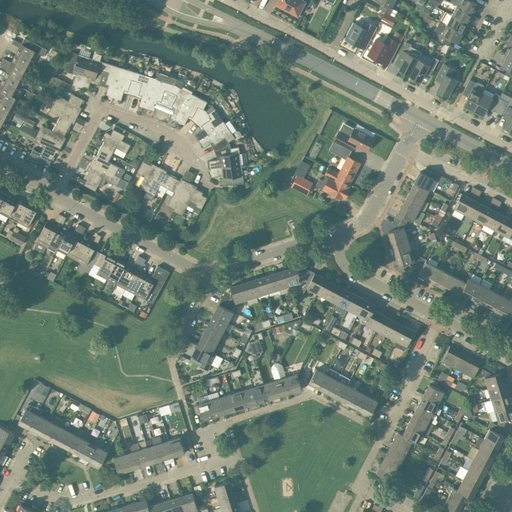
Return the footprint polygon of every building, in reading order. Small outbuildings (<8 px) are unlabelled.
[(277,0),(275,3),(298,15),(300,10),(304,12),(308,4),(310,5),(312,0),(277,0)] [(393,9),(391,8),(394,0),(375,0),(382,3),(379,8),(390,14),(393,9)] [(425,1),(422,0),(419,0),(415,7),(420,10),(425,1)] [(471,0),(459,0),(457,5),(474,15),(478,8),(476,7),(478,4),(471,0)] [(471,22),(474,15),(457,5),(452,15),(467,23),(469,21),(471,22)] [(381,19),(392,25),(396,17),(386,12),(381,19)] [(466,26),(467,23),(452,15),(447,12),(442,22),(464,34),(468,27),(466,26)] [(461,41),(464,34),(442,22),(439,20),(434,30),(439,32),(436,38),(444,42),(448,44),(450,39),(457,43),(459,40),(461,41)] [(354,22),(345,38),(365,49),(377,27),(366,21),(363,27),(354,22)] [(376,38),(367,54),(388,65),(404,36),(395,32),(392,39),(387,36),(384,43),(376,38)] [(33,64),(39,52),(42,54),(45,49),(24,38),(15,55),(33,64)] [(400,66),(398,69),(409,75),(418,58),(421,54),(418,50),(414,48),(410,48),(412,44),(406,41),(395,63),(400,66)] [(54,60),(57,54),(51,51),(48,57),(54,60)] [(80,87),(90,57),(73,52),(67,71),(76,74),(72,84),(80,87)] [(27,75),(33,64),(15,55),(9,66),(27,75)] [(511,58),(504,55),(501,62),(503,63),(501,66),(508,69),(505,74),(511,78),(511,58)] [(90,57),(80,87),(88,89),(90,81),(89,81),(90,79),(94,80),(93,83),(99,85),(102,75),(106,62),(90,57)] [(429,64),(418,58),(409,75),(420,81),(427,69),(432,72),(439,59),(433,57),(429,64)] [(102,75),(99,85),(105,86),(106,84),(110,85),(109,87),(108,87),(105,95),(113,98),(123,68),(106,62),(102,75)] [(462,82),(450,76),(454,69),(444,63),(435,79),(441,82),(436,91),(447,97),(454,83),(460,86),(462,82)] [(9,66),(4,77),(21,86),(27,75),(9,66)] [(124,92),(132,95),(139,73),(123,68),(113,98),(121,100),(124,92)] [(139,73),(132,95),(141,98),(139,106),(146,108),(156,79),(139,73)] [(156,79),(146,108),(154,111),(157,103),(160,104),(165,106),(174,85),(177,79),(158,73),(156,79)] [(53,75),(49,81),(66,90),(69,84),(53,75)] [(15,97),(21,86),(4,77),(0,83),(0,90),(2,91),(2,90),(15,97)] [(174,85),(165,106),(174,110),(170,117),(177,121),(191,94),(180,88),(183,83),(177,79),(174,85)] [(463,105),(473,110),(485,87),(484,84),(479,82),(475,82),(470,79),(464,90),(470,93),(463,105)] [(485,87),(473,110),(483,115),(490,103),(495,106),(501,95),(485,87)] [(19,99),(15,97),(2,90),(2,91),(0,93),(0,103),(13,111),(19,99)] [(53,103),(78,116),(82,108),(80,107),(84,99),(72,93),(68,100),(58,95),(56,99),(51,96),(49,100),(53,103)] [(191,94),(177,121),(184,125),(188,118),(191,119),(195,123),(206,111),(203,109),(206,102),(191,94)] [(31,97),(28,104),(33,106),(36,100),(31,97)] [(511,100),(509,100),(501,115),(508,118),(503,126),(509,128),(508,130),(511,132),(511,100)] [(0,103),(0,117),(7,122),(13,111),(0,103)] [(68,129),(71,122),(74,123),(78,116),(53,103),(49,111),(60,116),(56,123),(68,129)] [(201,129),(195,134),(199,141),(224,124),(214,109),(212,104),(206,111),(195,123),(199,127),(201,129)] [(16,119),(23,123),(26,118),(19,114),(16,119)] [(24,123),(33,128),(36,121),(27,117),(24,123)] [(224,124),(199,141),(204,147),(213,141),(215,144),(212,146),(214,151),(230,144),(229,142),(233,138),(230,134),(236,130),(230,120),(224,124)] [(38,133),(62,145),(66,137),(64,136),(68,129),(56,123),(53,130),(42,125),(38,133)] [(339,130),(334,141),(347,148),(350,142),(366,150),(373,138),(354,128),(343,123),(339,130)] [(25,126),(21,133),(33,139),(37,132),(25,126)] [(104,141),(100,148),(112,154),(115,147),(126,153),(131,145),(122,140),(125,135),(113,129),(110,134),(106,132),(102,140),(104,141)] [(58,153),(62,145),(38,133),(34,140),(44,146),(40,153),(33,149),(30,154),(49,165),(56,152),(58,153)] [(316,158),(321,143),(316,141),(311,156),(316,158)] [(347,148),(334,141),(329,149),(343,156),(347,148)] [(209,160),(210,168),(241,164),(239,146),(231,147),(230,144),(214,151),(216,156),(219,155),(220,159),(209,160)] [(95,154),(91,162),(121,177),(125,170),(108,161),(112,154),(100,148),(97,155),(95,154)] [(337,178),(349,184),(360,163),(347,156),(339,173),(328,168),(324,175),(325,175),(335,180),(337,178)] [(130,163),(137,166),(140,160),(136,158),(132,159),(130,163)] [(152,163),(150,165),(143,161),(137,172),(144,176),(139,187),(147,191),(159,167),(152,163)] [(87,179),(84,185),(95,190),(98,185),(102,187),(106,180),(116,186),(124,190),(129,182),(121,177),(91,162),(86,170),(88,171),(85,178),(87,179)] [(244,182),(241,164),(210,168),(211,177),(222,175),(222,178),(220,179),(221,185),(244,182)] [(147,191),(144,196),(152,200),(158,189),(165,193),(167,188),(173,177),(166,173),(167,171),(159,167),(147,191)] [(420,171),(415,182),(429,189),(435,179),(443,183),(446,178),(425,167),(422,172),(420,171)] [(126,173),(123,178),(129,181),(132,176),(126,173)] [(297,175),(291,187),(306,194),(312,183),(297,175)] [(319,178),(316,185),(341,198),(342,197),(345,198),(350,189),(347,188),(349,184),(337,178),(335,180),(325,175),(323,180),(319,178)] [(167,205),(175,209),(189,182),(181,178),(180,180),(173,177),(167,188),(174,192),(167,205)] [(182,215),(187,205),(194,208),(193,210),(199,213),(207,197),(202,194),(203,192),(196,189),(197,186),(189,182),(175,209),(174,211),(182,215)] [(415,182),(409,192),(424,199),(429,189),(415,182)] [(0,209),(9,192),(0,186),(0,209)] [(19,196),(9,192),(0,209),(0,211),(8,216),(19,196)] [(409,192),(404,202),(419,210),(424,199),(409,192)] [(464,213),(472,198),(461,193),(454,207),(464,213)] [(8,216),(18,221),(28,202),(19,196),(8,216)] [(464,213),(474,218),(482,204),(472,198),(464,213)] [(28,202),(18,221),(28,227),(38,207),(28,202)] [(403,215),(401,221),(406,223),(409,218),(413,220),(419,210),(404,202),(398,213),(403,215)] [(492,209),(482,204),(474,218),(484,224),(492,209)] [(137,212),(144,215),(147,210),(140,207),(137,212)] [(442,217),(445,211),(441,209),(438,215),(434,213),(432,217),(440,221),(442,217)] [(502,214),(492,209),(484,224),(494,229),(502,214)] [(154,219),(161,223),(164,217),(157,213),(154,219)] [(511,220),(511,219),(502,214),(494,229),(505,234),(511,220)] [(511,220),(505,234),(502,239),(511,244),(511,220)] [(46,246),(57,226),(47,221),(36,241),(37,241),(34,247),(43,252),(46,246)] [(392,243),(408,238),(404,227),(406,223),(401,221),(398,226),(399,228),(388,232),(392,243)] [(178,232),(184,236),(188,228),(182,225),(178,232)] [(56,251),(57,249),(66,231),(57,226),(46,246),(56,251)] [(67,254),(77,234),(67,229),(66,231),(57,249),(67,254)] [(13,231),(10,238),(21,244),(24,239),(21,237),(17,233),(13,231)] [(67,254),(76,259),(87,239),(77,234),(67,254)] [(392,243),(395,254),(411,249),(408,238),(392,243)] [(97,244),(87,239),(76,259),(92,267),(100,252),(94,249),(97,244)] [(410,265),(415,268),(418,262),(414,261),(411,249),(395,254),(399,265),(409,262),(410,265)] [(92,267),(88,274),(94,277),(104,282),(106,278),(117,258),(107,253),(106,255),(100,252),(92,267)] [(106,278),(116,283),(126,263),(117,258),(106,278)] [(423,265),(418,262),(415,268),(420,270),(418,275),(429,281),(436,267),(425,261),(423,265)] [(136,268),(126,263),(116,283),(126,288),(136,268)] [(136,268),(126,288),(135,293),(146,273),(140,270),(142,265),(139,263),(136,268)] [(169,271),(158,265),(154,272),(155,272),(153,277),(146,273),(135,293),(153,303),(169,271)] [(300,265),(285,269),(290,285),(301,282),(298,272),(301,271),(303,267),(300,265)] [(429,281),(438,286),(446,272),(436,267),(429,281)] [(279,288),(290,285),(285,269),(274,273),(279,288)] [(456,277),(446,272),(438,286),(449,292),(456,277)] [(268,292),(279,288),(274,273),(263,276),(268,292)] [(307,287),(318,293),(325,278),(314,273),(307,287)] [(467,282),(461,293),(472,298),(479,283),(478,283),(481,278),(472,273),(469,278),(466,282),(467,282)] [(257,295),(268,292),(263,276),(253,279),(257,295)] [(456,277),(449,292),(459,297),(461,293),(467,282),(466,282),(456,277)] [(335,284),(325,278),(318,293),(327,298),(335,284)] [(247,299),(257,295),(253,279),(242,283),(247,299)] [(235,302),(247,299),(242,283),(228,287),(225,291),(229,293),(232,292),(235,302)] [(482,303),(489,289),(479,283),(472,298),(482,303)] [(327,298),(338,303),(345,289),(335,284),(327,298)] [(345,313),(348,309),(355,294),(345,289),(338,303),(335,308),(345,313)] [(482,303),(492,309),(499,294),(489,289),(482,303)] [(348,309),(358,314),(365,299),(355,294),(348,309)] [(502,314),(509,299),(499,294),(492,309),(502,314)] [(511,294),(509,299),(502,314),(511,319),(511,318),(511,294)] [(376,305),(365,299),(358,314),(368,319),(373,309),(374,309),(376,305)] [(213,314),(228,322),(233,311),(219,304),(213,314)] [(365,324),(376,329),(384,315),(374,309),(373,309),(368,319),(365,324)] [(213,314),(208,324),(223,332),(228,322),(213,314)] [(336,318),(331,315),(324,329),(329,331),(336,318)] [(394,320),(384,315),(376,329),(386,334),(394,320)] [(296,329),(301,320),(300,319),(283,325),(285,330),(293,334),(296,329)] [(386,334),(396,340),(404,325),(394,320),(386,334)] [(217,342),(223,332),(208,324),(203,334),(217,342)] [(296,329),(293,334),(297,336),(300,331),(302,327),(298,325),(296,329)] [(414,331),(404,325),(396,340),(407,345),(414,331)] [(203,334),(198,344),(212,352),(217,342),(203,334)] [(192,355),(190,360),(200,366),(208,370),(211,364),(216,354),(212,352),(198,344),(192,355)] [(442,360),(453,365),(461,351),(450,345),(442,360)] [(453,365),(463,371),(471,356),(461,351),(453,365)] [(476,371),(482,374),(484,369),(479,366),(481,362),(471,356),(463,371),(473,376),(476,371)] [(280,396),(291,392),(286,377),(282,366),(281,365),(278,364),(276,364),(274,365),(273,367),(272,369),(272,372),(275,380),(280,396)] [(309,382),(319,388),(327,373),(316,368),(309,382)] [(319,388),(329,393),(337,379),(340,373),(330,368),(327,373),(319,388)] [(264,383),(259,369),(254,370),(255,374),(252,375),(255,386),(253,387),(258,403),(269,399),(264,383)] [(500,372),(491,375),(490,372),(484,369),(482,374),(485,376),(485,377),(488,388),(504,383),(500,372)] [(297,373),(286,377),(291,392),(302,389),(297,373)] [(446,378),(444,382),(450,386),(453,382),(454,378),(448,375),(446,378)] [(329,393),(340,399),(347,384),(337,379),(329,393)] [(275,380),(264,383),(269,399),(280,396),(275,380)] [(46,396),(51,387),(42,383),(37,391),(46,396)] [(429,383),(424,394),(438,402),(444,391),(429,383)] [(488,388),(492,399),(507,394),(504,383),(488,388)] [(357,389),(347,384),(340,399),(350,404),(357,389)] [(189,385),(182,387),(184,395),(191,392),(189,385)] [(253,387),(242,390),(247,406),(258,403),(253,387)] [(350,404),(360,409),(367,395),(357,389),(350,404)] [(236,409),(247,406),(242,390),(231,394),(236,409)] [(231,394),(220,397),(225,413),(236,409),(231,394)] [(433,412),(438,402),(424,394),(418,404),(433,412)] [(492,399),(484,402),(488,413),(495,410),(511,405),(507,394),(492,399)] [(378,400),(367,395),(360,409),(370,415),(378,400)] [(214,416),(225,413),(220,397),(209,400),(214,416)] [(214,416),(209,400),(198,404),(194,405),(196,412),(200,411),(203,420),(214,416)] [(472,415),(468,403),(468,404),(465,408),(463,414),(474,420),(475,416),(474,414),(472,415)] [(18,422),(29,428),(40,408),(36,405),(35,407),(28,404),(18,422)] [(418,404),(413,414),(428,422),(433,412),(418,404)] [(499,421),(497,425),(502,428),(506,422),(505,419),(511,416),(511,409),(511,405),(495,410),(498,421),(499,421)] [(29,428),(39,433),(47,419),(41,415),(44,410),(40,408),(29,428)] [(92,410),(89,417),(96,420),(100,414),(92,410)] [(422,432),(428,422),(413,414),(408,424),(422,432)] [(49,438),(60,418),(56,416),(53,422),(47,419),(39,433),(49,438)] [(60,444),(67,429),(61,426),(64,420),(60,418),(49,438),(60,444)] [(408,424),(403,434),(402,434),(412,440),(417,442),(422,432),(408,424)] [(0,425),(0,438),(9,443),(14,433),(0,425)] [(500,433),(502,428),(497,425),(494,430),(489,428),(484,439),(498,446),(504,436),(500,433)] [(60,444),(70,449),(81,429),(76,427),(73,432),(67,429),(60,444)] [(84,431),(81,429),(70,449),(80,454),(88,440),(81,437),(84,431)] [(407,450),(412,440),(402,434),(403,434),(398,432),(392,443),(407,450)] [(80,454),(90,460),(101,440),(97,437),(91,434),(88,440),(80,454)] [(169,440),(174,455),(185,452),(182,443),(186,442),(184,435),(180,437),(180,436),(169,440)] [(163,459),(174,455),(169,440),(162,442),(160,436),(156,437),(163,459)] [(493,456),(498,446),(484,439),(479,436),(474,447),(478,449),(493,456)] [(163,459),(156,437),(152,438),(154,445),(147,447),(152,462),(163,459)] [(0,451),(4,453),(9,443),(0,438),(0,451)] [(105,442),(101,440),(90,460),(101,465),(111,446),(104,443),(105,442)] [(141,466),(152,462),(147,447),(140,449),(138,443),(134,444),(141,466)] [(387,453),(402,460),(407,450),(392,443),(387,453)] [(141,466),(134,444),(130,445),(132,451),(125,453),(130,469),(141,466)] [(478,449),(473,459),(488,467),(493,456),(478,449)] [(116,473),(119,472),(130,469),(125,453),(114,457),(117,467),(114,468),(112,472),(116,473)] [(396,471),(402,460),(387,453),(382,463),(396,471)] [(473,459),(468,469),(482,477),(488,467),(473,459)] [(396,471),(382,463),(376,473),(391,481),(396,471)] [(463,479),(477,487),(482,477),(468,469),(461,465),(456,476),(463,479)] [(463,479),(458,489),(457,489),(468,494),(467,495),(472,497),(477,487),(463,479)] [(218,497),(234,492),(230,480),(214,485),(218,497)] [(462,505),(467,495),(468,494),(457,489),(458,489),(453,487),(447,498),(462,505)] [(186,511),(197,508),(193,492),(181,495),(186,511)] [(234,492),(218,497),(221,507),(237,502),(234,492)] [(174,511),(183,511),(186,511),(181,495),(170,499),(174,511)] [(137,511),(150,511),(148,506),(149,506),(146,498),(135,502),(137,511)] [(458,511),(462,505),(447,498),(442,508),(450,511),(458,511)] [(174,511),(170,499),(159,502),(162,511),(174,511)] [(137,511),(135,502),(124,505),(126,511),(137,511)] [(162,511),(159,502),(149,506),(148,506),(150,511),(162,511)] [(239,511),(237,502),(221,507),(222,511),(239,511)] [(16,511),(35,511),(36,511),(21,503),(16,511)]
